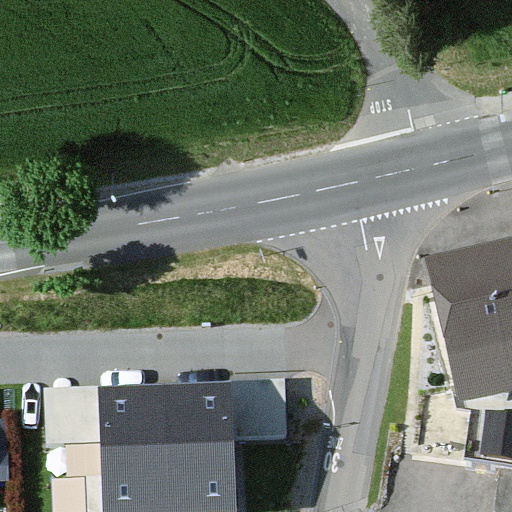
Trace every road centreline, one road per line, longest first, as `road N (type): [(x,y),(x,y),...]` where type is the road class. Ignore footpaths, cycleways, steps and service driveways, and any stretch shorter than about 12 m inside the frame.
road 1 (primary): [(0,245),(353,182)]
road 2 (residential): [(336,511),(371,308),(353,182)]
road 3 (unclassified): [(346,0),(374,26),(419,165)]
